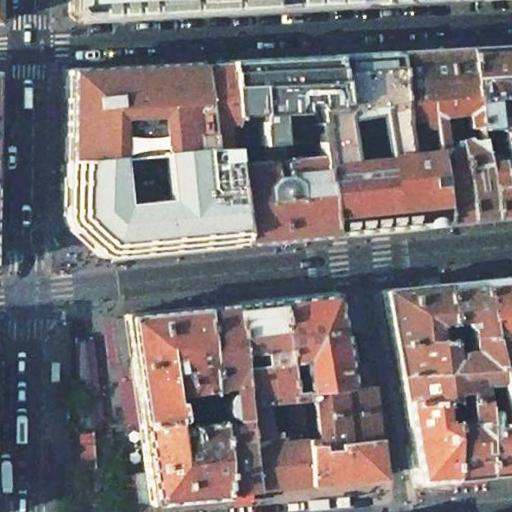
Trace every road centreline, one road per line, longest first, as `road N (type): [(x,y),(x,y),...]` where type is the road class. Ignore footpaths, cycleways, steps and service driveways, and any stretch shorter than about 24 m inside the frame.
road 1 (residential): [(25,46),(511,24)]
road 2 (residential): [(20,291),(358,257)]
road 3 (residential): [(400,506),(358,257)]
road 4 (residential): [(20,291),(25,46)]
road 5 (residential): [(16,511),(20,291)]
road 6 (residential): [(358,257),(511,242)]
